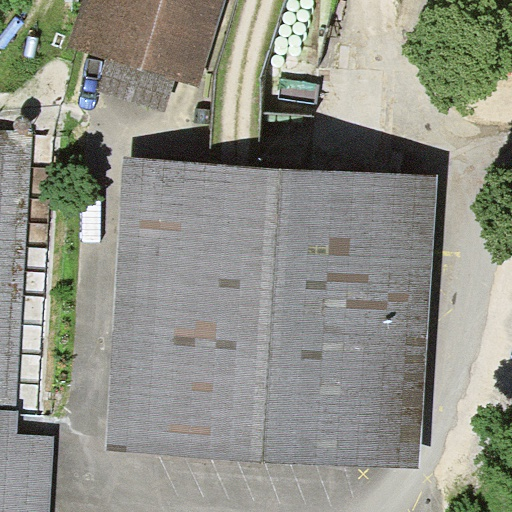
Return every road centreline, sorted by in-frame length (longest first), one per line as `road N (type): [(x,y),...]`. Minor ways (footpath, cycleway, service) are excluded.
road 1 (unclassified): [(413,511),(431,492),(466,162),(511,138)]
road 2 (track): [(466,162),(371,91),(365,0)]
